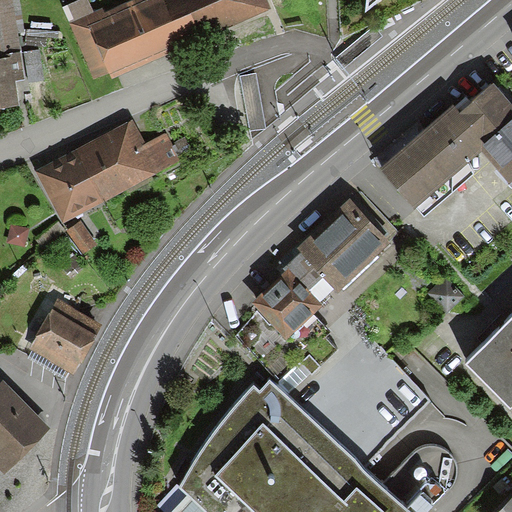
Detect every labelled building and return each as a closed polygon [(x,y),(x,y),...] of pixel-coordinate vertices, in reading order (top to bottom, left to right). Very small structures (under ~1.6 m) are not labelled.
[(25,27),(20,0),(0,0),(0,105),(20,103),(16,76),(25,74),(18,29),(25,27)] [(90,0),(70,0),(64,3),(93,75),(111,67),(113,72),(116,70),(271,4),(269,0),(124,0),(104,7),(102,4),(94,8),(90,0)] [(302,0),(289,0),(290,11),(303,11),(302,0)] [(368,0),(367,13),(382,0),(368,0)] [(383,36),(376,27),(335,60),(343,69),(383,36)] [(46,50),(28,51),(30,82),(48,80),(46,50)] [(423,128),(378,166),(426,223),(479,178),(466,162),(484,147),(511,179),(511,101),(496,82),(461,111),(456,106),(426,132),(423,128)] [(132,117),(37,166),(63,217),(156,169),(179,157),(166,131),(163,132),(145,140),(132,117)] [(282,260),(356,189),(353,187),(279,257),(282,260)] [(285,264),(253,295),(275,318),(270,323),(258,310),(234,332),(279,378),(299,359),(312,372),(340,345),(327,331),(332,326),(312,305),(393,228),(356,189),(282,260),(285,264)] [(96,240),(81,218),(67,227),(83,249),(96,240)] [(449,279),(436,294),(456,311),(469,296),(449,279)] [(99,317),(56,295),(29,344),(72,367),(99,317)] [(511,314),(465,361),(509,404),(511,401),(511,314)] [(369,345),(316,397),(377,458),(437,399),(397,358),(390,365),(369,345)] [(0,460),(4,465),(50,421),(3,372),(0,375),(0,460)] [(413,511),(420,506),(383,469),(371,459),(358,452),(270,372),(261,381),(255,375),(230,403),(213,426),(197,450),(181,477),(190,485),(163,511),(413,511)] [(511,511),(511,497),(496,511),(511,511)]
